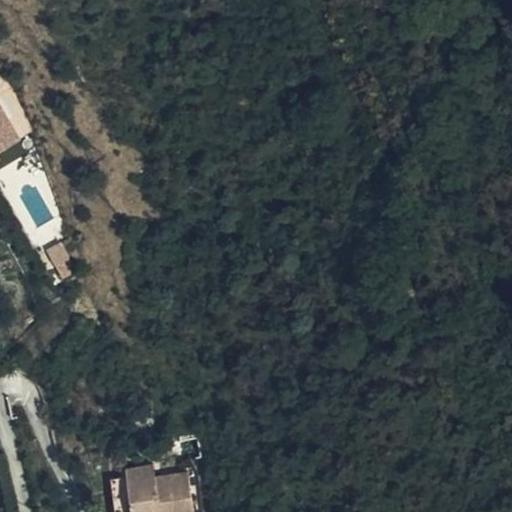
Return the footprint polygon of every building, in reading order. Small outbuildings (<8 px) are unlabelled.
[(0,125),(15,116),(0,90),(0,125)] [(23,103),(13,107),(23,132),(33,128),(23,103)] [(45,226),(54,241),(66,234),(58,219),(45,226)] [(123,448),(124,456),(153,450),(151,442),(123,448)] [(153,450),(124,456),(109,459),(117,508),(133,504),(160,498),(161,503),(195,497),(187,450),(154,457),(153,450)] [(160,498),(133,504),(134,511),(148,511),(162,510),(161,503),(160,498)]
